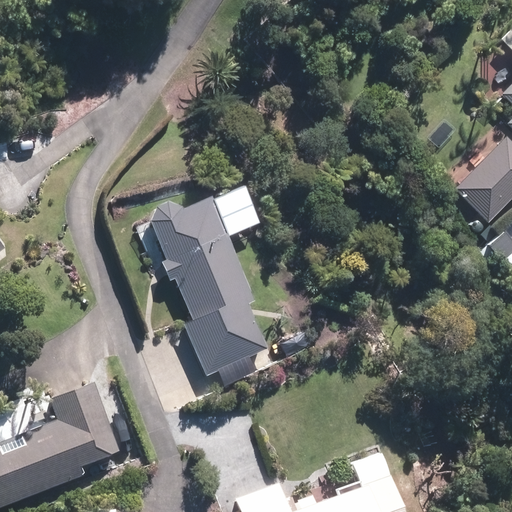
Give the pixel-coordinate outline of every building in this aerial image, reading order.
[(511,53),(506,59),(511,65),(511,83),(495,99),(510,115),(503,121),(511,131),(511,53)] [(511,197),(511,144),(506,138),(452,189),(484,224),(511,197)] [(145,229),(147,230),(167,284),(176,281),(190,318),(180,322),(200,376),(265,351),(223,240),(263,225),(247,183),(176,210),(175,209),(174,208),(173,207),(172,207),(170,206),(169,206),(168,205),(166,205),(165,205),(163,205),(162,205),(161,205),(159,205),(158,205),(156,206),(155,206),(154,207),(153,208),(151,208),(150,209),(149,210),(148,211),(147,213),(147,214),(146,215),(145,216),(145,218),(144,219),(144,220),(144,222),(144,223),(144,225),(144,226),(144,228),(145,229)] [(0,501),(118,455),(88,379),(44,397),(55,425),(0,446),(0,501)] [(285,480),(232,500),(236,511),(395,511),(373,453),(349,462),(358,487),(296,510),(285,480)]
